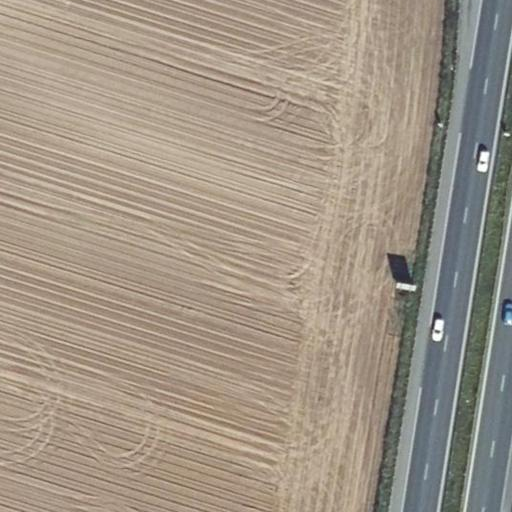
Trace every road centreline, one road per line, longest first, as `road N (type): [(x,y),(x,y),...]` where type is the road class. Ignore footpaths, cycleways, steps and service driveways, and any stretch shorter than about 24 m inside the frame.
road 1 (trunk): [(499,0),(419,511)]
road 2 (trunk): [(482,511),(511,323)]
